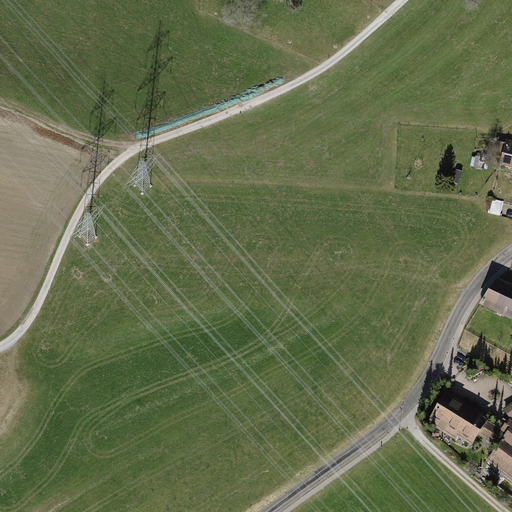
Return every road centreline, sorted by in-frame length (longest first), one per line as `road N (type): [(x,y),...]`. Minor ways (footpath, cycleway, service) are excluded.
road 1 (track): [(402,0),(318,71),(146,144),(108,170),(72,223),(32,314),(0,345)]
road 2 (tertiary): [(268,511),(398,416),(435,365),(470,292),(511,251)]
road 3 (track): [(0,101),(75,136),(146,144)]
road 4 (track): [(398,416),(504,511)]
